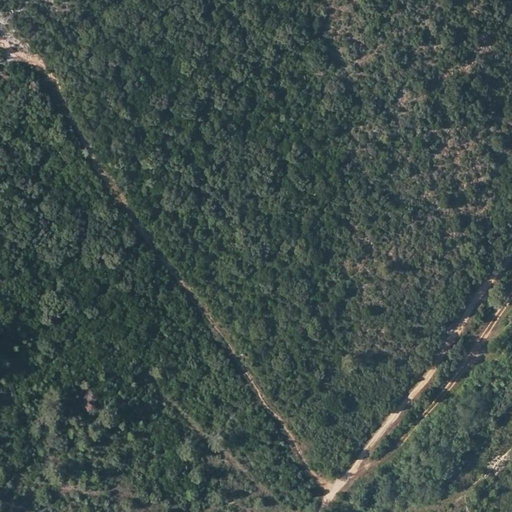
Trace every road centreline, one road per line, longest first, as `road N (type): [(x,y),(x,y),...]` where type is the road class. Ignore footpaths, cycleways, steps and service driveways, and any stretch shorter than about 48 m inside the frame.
road 1 (track): [(511,250),(325,511)]
road 2 (track): [(350,473),(401,441),(511,296)]
